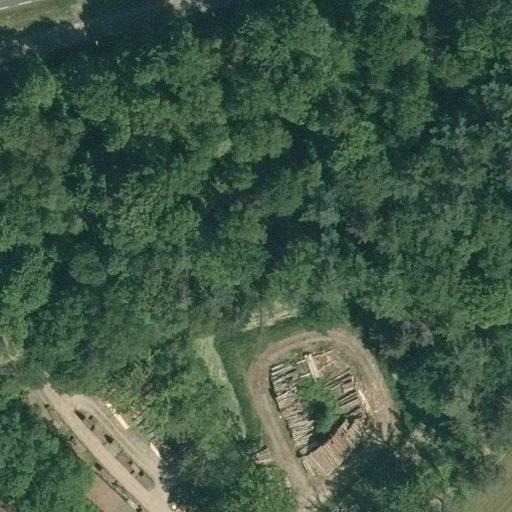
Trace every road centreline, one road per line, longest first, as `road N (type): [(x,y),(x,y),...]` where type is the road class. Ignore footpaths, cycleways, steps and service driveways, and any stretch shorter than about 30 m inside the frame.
road 1 (unclassified): [(0,53),(216,0)]
road 2 (unknown): [(133,486),(0,340)]
